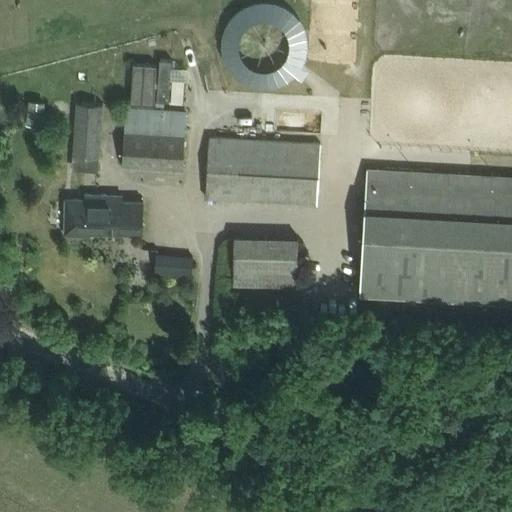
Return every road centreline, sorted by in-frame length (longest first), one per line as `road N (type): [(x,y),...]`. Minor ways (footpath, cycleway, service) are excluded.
road 1 (track): [(396,511),(191,423)]
road 2 (unclassified): [(191,423),(0,344)]
